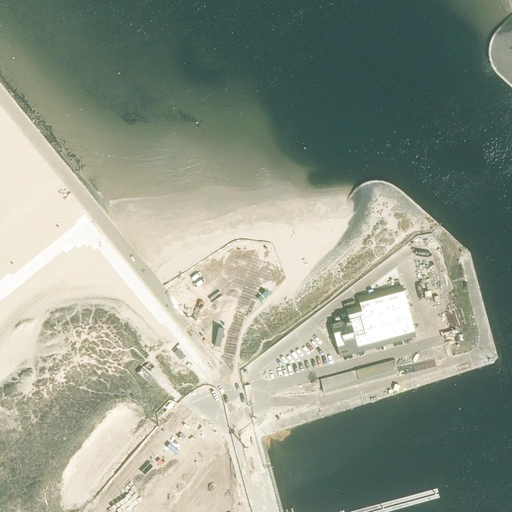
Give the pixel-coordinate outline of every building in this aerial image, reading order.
[(412,324),(404,295),(402,288),(358,299),(361,308),(347,312),(350,323),(345,324),(345,321),(331,325),(339,356),(353,353),(354,354),(359,352),(359,351),(415,336),(412,324)] [(178,350),(174,353),(179,361),(184,357),(178,350)] [(324,394),(405,373),(404,369),(398,370),(395,360),(320,380),(324,394)] [(142,368),(137,374),(149,385),(154,380),(142,368)] [(192,422),(119,506),(120,511),(234,511),(214,436),(192,422)]
